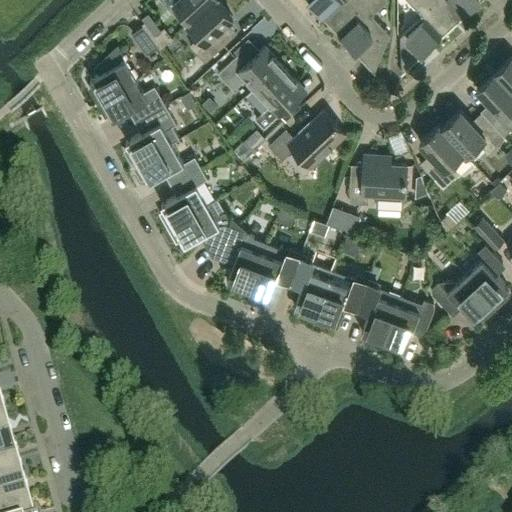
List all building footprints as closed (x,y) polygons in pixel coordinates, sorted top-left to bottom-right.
[(213,0),(175,0),(173,2),(190,21),(213,0)] [(233,18),(216,0),(213,0),(190,21),(187,24),(199,37),(190,45),(206,62),(226,44),(216,34),(233,18)] [(306,0),(330,26),(357,0),(306,0)] [(357,0),(330,26),(375,74),(376,73),(375,72),(390,35),(372,15),(386,2),(386,0),(357,0)] [(457,23),(435,0),(407,0),(422,16),(400,37),(402,73),(401,74),(402,75),(457,23)] [(435,0),(457,23),(481,0),(435,0)] [(143,26),(132,33),(147,54),(158,46),(153,39),(143,26)] [(159,47),(172,38),(164,27),(151,36),(159,47)] [(101,99),(136,79),(118,46),(100,63),(104,71),(90,79),(101,99)] [(254,87),(280,63),(265,46),(245,64),(237,55),(218,73),(234,90),(246,79),(254,87)] [(511,56),(511,57),(494,73),(511,92),(511,56)] [(305,90),(280,63),(254,87),(246,94),(263,112),(256,119),(264,127),(270,122),(305,90)] [(511,92),(494,73),(477,89),(494,109),(486,117),(487,118),(504,136),(511,128),(511,92)] [(136,79),(101,99),(113,120),(133,109),(139,119),(165,104),(155,85),(144,92),(136,79)] [(371,84),(368,104),(389,107),(392,87),(371,84)] [(145,130),(126,142),(137,161),(172,141),(180,137),(173,126),(177,124),(165,104),(139,119),(145,130)] [(282,160),(294,149),(311,167),(346,134),(324,110),(294,138),(286,129),(269,145),(282,160)] [(460,110),(441,127),(466,156),(479,144),(488,153),(505,138),(504,136),(487,118),(476,127),(460,110)] [(466,156),(441,127),(439,124),(419,142),(435,160),(425,169),(443,189),(460,173),(465,174),(475,165),(466,156)] [(402,135),(391,138),(398,158),(408,154),(402,135)] [(184,162),(172,141),(137,161),(149,182),(169,171),(174,181),(201,166),(195,156),(184,162)] [(242,141),(234,149),(243,159),(251,151),(242,141)] [(365,154),(363,177),(351,176),(349,202),(368,204),(369,194),(405,196),(407,165),(380,163),(380,155),(365,154)] [(201,166),(174,181),(181,193),(161,204),(173,224),(207,204),(196,185),(208,178),(201,166)] [(499,182),(491,190),(498,198),(507,190),(499,182)] [(207,204),(173,224),(185,245),(204,234),(214,252),(239,224),(224,211),(217,199),(213,201),(207,204)] [(355,216),(333,208),(327,223),(350,231),(355,216)] [(447,213),(440,220),(446,233),(456,223),(447,213)] [(473,225),(495,248),(504,240),(482,217),(473,225)] [(239,224),(214,252),(215,252),(235,260),(227,281),(248,289),(266,242),(254,238),(254,237),(239,224)] [(361,240),(346,235),(341,250),(357,255),(361,240)] [(266,242),(248,289),(271,298),(279,277),(290,281),(301,252),(281,245),(279,247),(266,242)] [(481,259),(465,274),(492,304),(509,288),(493,272),(503,263),(485,244),(476,253),(481,259)] [(313,257),(301,252),(290,281),(302,286),(294,307),(316,315),(333,270),(312,262),(313,257)] [(333,270),(316,315),(338,323),(346,302),(357,306),(368,278),(357,273),(355,278),(333,270)] [(492,304),(465,274),(456,283),(454,281),(442,280),(440,283),(439,281),(432,288),(432,294),(450,312),(459,304),(474,320),(492,304)] [(367,282),(357,306),(370,311),(362,332),(383,340),(400,295),(379,287),(380,282),(368,278),(367,282)] [(400,295),(383,340),(405,349),(413,328),(425,332),(434,308),(434,303),(424,299),(419,311),(398,303),(401,295),(400,295)] [(5,415),(0,416),(0,438),(11,435),(5,415)] [(0,438),(0,461),(17,456),(11,436),(0,438)] [(0,483),(23,477),(17,456),(0,461),(0,483)] [(23,477),(0,483),(0,506),(29,498),(23,477)] [(32,511),(29,498),(0,506),(0,511),(32,511)]
